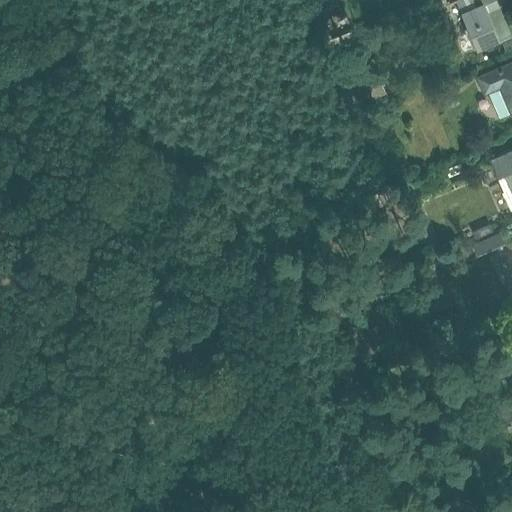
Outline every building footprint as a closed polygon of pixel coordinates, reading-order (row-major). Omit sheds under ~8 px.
[(500,44),(511,39),(511,38),(495,0),(458,0),(459,1),(447,6),(452,20),(462,16),(477,52),(499,43),(500,44)] [(351,34),(330,43),(332,47),(339,44),(341,49),(355,43),(351,34)] [(501,120),(511,115),(511,64),(476,80),(484,98),(489,96),(501,120)] [(363,77),(350,82),(359,102),(371,96),(363,77)] [(459,106),(451,88),(437,95),(446,112),(459,106)] [(386,129),(381,117),(367,122),(372,134),(386,129)] [(511,213),(511,151),(490,161),(511,213)] [(489,226),(472,233),(476,242),(493,235),(489,226)] [(507,250),(500,235),(476,246),(481,257),(488,254),(489,258),(507,250)] [(511,420),(506,406),(487,413),(494,430),(511,422),(511,420)]
